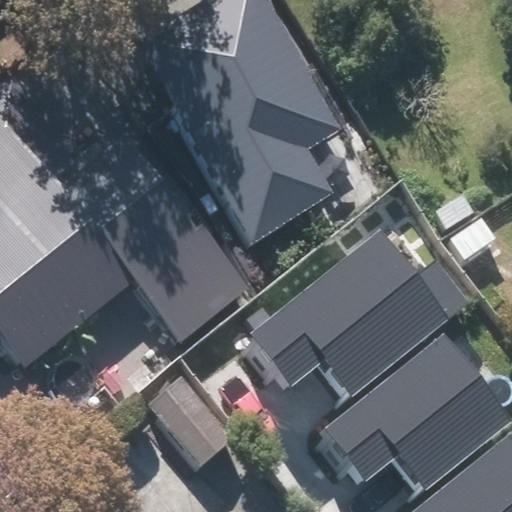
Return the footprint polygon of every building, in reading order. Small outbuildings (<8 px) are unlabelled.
[(239,0),(218,0),(123,61),(244,251),(322,202),(294,159),(327,138),(239,0)] [(62,201),(0,122),(0,357),(19,381),(87,327),(193,243),(122,153),(62,201)] [(366,238),(227,346),(269,401),(308,371),(338,409),(471,306),(429,251),(396,277),(366,238)] [(240,302),(193,243),(87,327),(133,386),(240,302)] [(437,347),(314,441),(353,490),(385,465),(409,497),(499,428),(437,347)] [(227,444),(179,386),(142,417),(190,474),(227,444)] [(511,511),(511,437),(511,436),(410,511),(511,511)]
